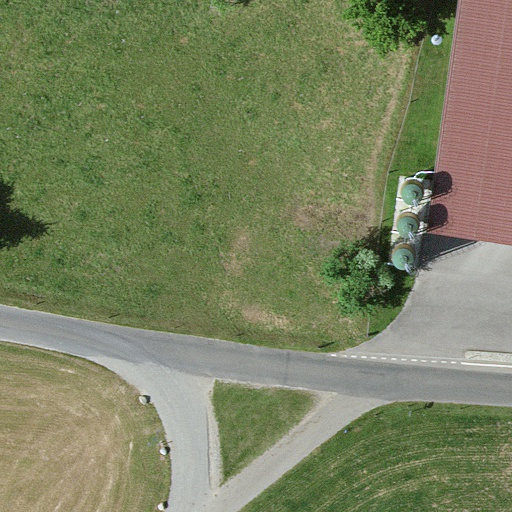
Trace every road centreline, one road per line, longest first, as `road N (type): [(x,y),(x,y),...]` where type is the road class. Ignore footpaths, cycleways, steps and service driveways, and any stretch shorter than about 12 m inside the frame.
road 1 (unclassified): [(166,352),(380,380)]
road 2 (unclassified): [(380,380),(219,511)]
road 3 (unclassified): [(0,324),(166,352)]
road 4 (unclassified): [(186,511),(166,352)]
road 5 (unclassified): [(380,380),(511,388)]
